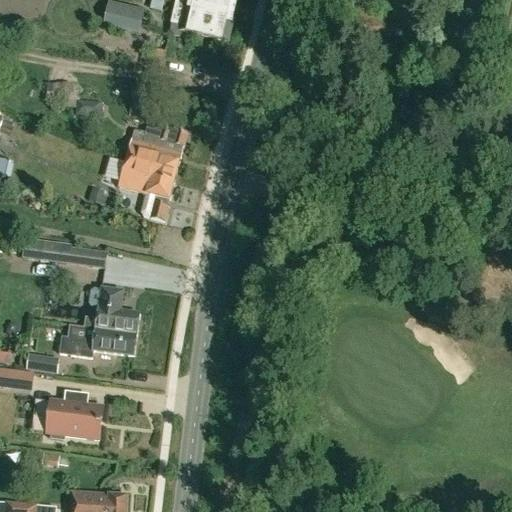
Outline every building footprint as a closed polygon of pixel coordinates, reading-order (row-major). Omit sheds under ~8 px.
[(240,0),(190,0),(189,6),(236,17),(240,0)] [(112,5),(106,27),(141,35),(147,14),(112,5)] [(189,6),(189,7),(179,5),(174,24),(184,26),(182,33),(228,46),(236,17),(189,6)] [(47,85),(46,103),(61,105),(60,110),(77,112),(77,116),(101,118),(102,105),(81,103),(79,87),(47,85)] [(189,136),(162,129),(148,125),(145,137),(137,135),(129,163),(155,170),(152,177),(177,185),(189,136)] [(122,189),(149,196),(144,215),(145,220),(166,225),(177,185),(152,177),(155,170),(129,163),(122,189)] [(26,241),(23,261),(68,267),(70,250),(71,247),(26,241)] [(70,250),(68,267),(77,268),(106,272),(107,259),(108,255),(70,250)] [(104,291),(104,293),(94,291),(91,294),(90,306),(92,309),(101,310),(98,332),(139,337),(142,317),(123,314),(126,294),(104,291)] [(95,362),(96,354),(136,359),(139,337),(98,332),(98,333),(87,332),(85,344),(64,340),(62,357),(95,362)] [(57,379),(60,359),(33,356),(31,370),(39,371),(38,376),(57,379)] [(99,442),(103,409),(87,407),(88,397),(66,395),(65,405),(51,403),(47,436),(52,437),(51,441),(64,442),(65,438),(99,442)] [(73,507),(72,511),(129,511),(130,499),(88,496),(87,508),(73,507)]
